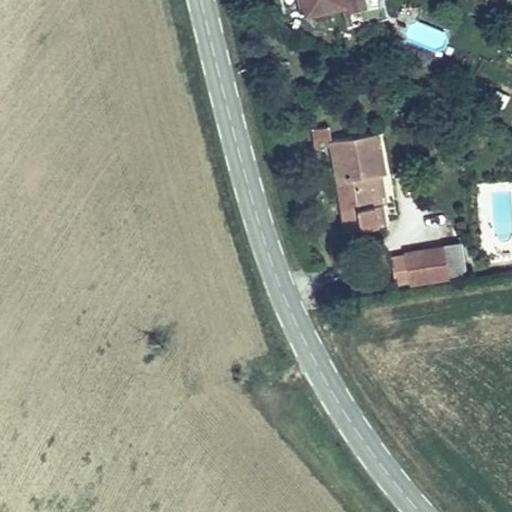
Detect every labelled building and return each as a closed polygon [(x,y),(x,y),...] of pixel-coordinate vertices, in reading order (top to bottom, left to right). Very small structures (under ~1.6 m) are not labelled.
[(307,0),(310,9),(342,1),(344,7),(364,2),(363,0),(307,0)] [(460,0),(458,7),(484,15),(488,0),(460,0)] [(310,153),(329,150),(344,228),(385,219),(381,201),(372,201),(366,171),(382,166),(374,130),(326,140),(323,127),(306,130),(310,153)] [(511,191),(511,189),(489,189),(491,242),(511,241),(511,191)] [(391,284),(447,272),(442,246),(385,256),(391,284)]
